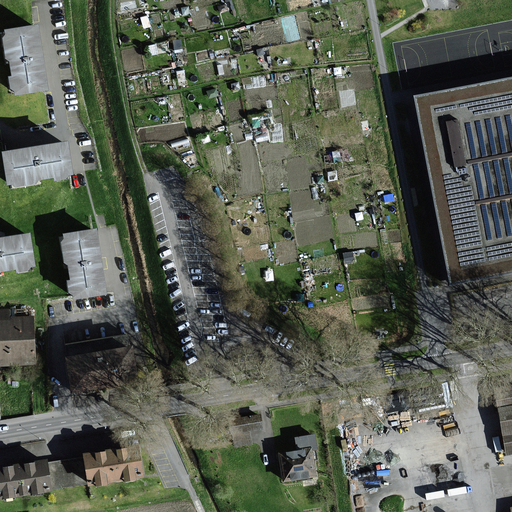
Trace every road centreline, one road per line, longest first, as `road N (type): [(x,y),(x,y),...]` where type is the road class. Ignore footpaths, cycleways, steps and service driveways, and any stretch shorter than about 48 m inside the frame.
road 1 (tertiary): [(0,432),(440,360)]
road 2 (residential): [(440,360),(370,0)]
road 3 (track): [(114,0),(144,172)]
road 4 (residential): [(462,356),(481,511)]
